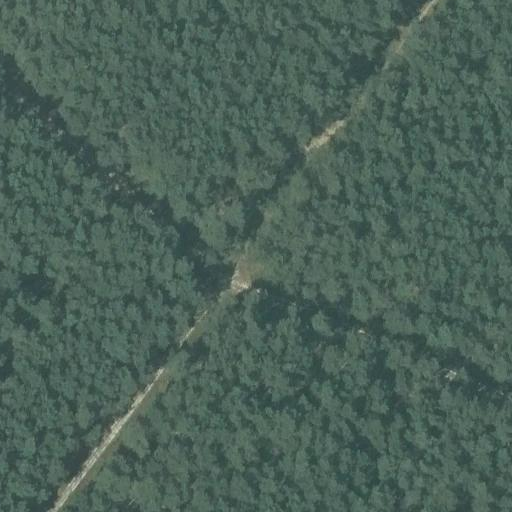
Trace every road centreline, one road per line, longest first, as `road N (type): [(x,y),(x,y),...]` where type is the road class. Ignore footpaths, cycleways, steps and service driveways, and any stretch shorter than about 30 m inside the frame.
road 1 (track): [(511,404),(221,281),(43,511)]
road 2 (track): [(422,0),(381,47),(221,281)]
road 3 (track): [(0,95),(221,281)]
